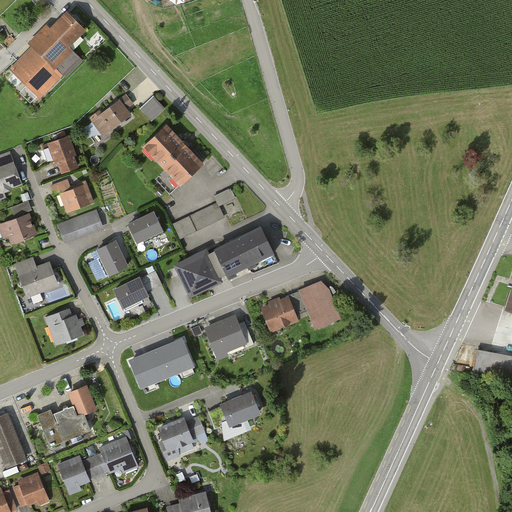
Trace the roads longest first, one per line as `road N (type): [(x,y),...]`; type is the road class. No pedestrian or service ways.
road 1 (tertiary): [(281,205),(86,0)]
road 2 (residential): [(325,253),(109,349)]
road 3 (residential): [(249,0),(298,172),(298,186),(281,205)]
road 4 (residential): [(109,349),(23,155)]
road 5 (residential): [(109,349),(155,471),(151,484),(96,511)]
road 6 (secondary): [(370,511),(438,364)]
road 7 (tertiary): [(438,364),(325,253)]
road 8 (secondary): [(438,364),(494,241)]
